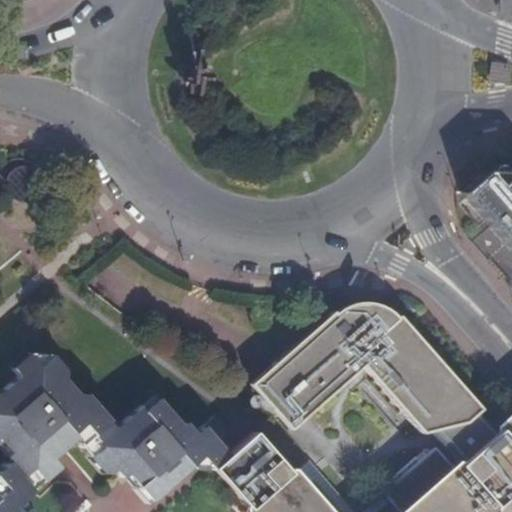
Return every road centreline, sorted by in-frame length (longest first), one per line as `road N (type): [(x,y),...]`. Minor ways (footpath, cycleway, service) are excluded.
road 1 (secondary): [(120,125),(141,169),(182,211),(245,237),(314,235)]
road 2 (unclassified): [(314,235),(399,266),(511,359)]
road 3 (unclassified): [(511,358),(500,323),(432,235),(418,151)]
road 4 (secondary): [(314,235),(375,204),(418,151)]
road 5 (secondary): [(128,15),(0,49)]
road 6 (secondary): [(0,93),(120,125)]
